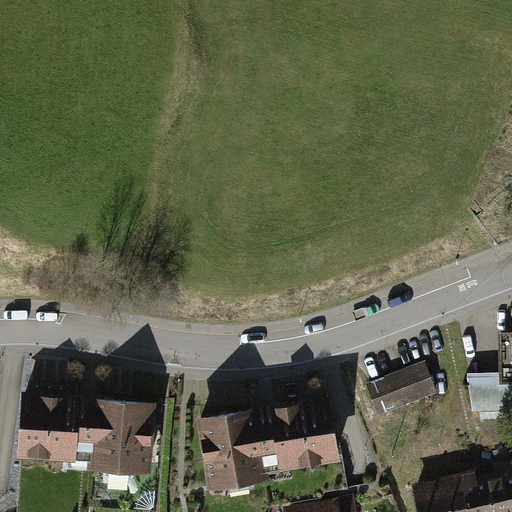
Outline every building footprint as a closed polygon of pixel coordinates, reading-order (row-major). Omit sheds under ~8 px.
[(423,361),(366,379),(377,414),(434,396),(423,361)] [(149,399),(21,394),(18,457),(147,463),(149,399)] [(330,395),(196,416),(207,482),(340,461),(330,395)] [(511,511),(511,470),(511,464),(479,471),(487,511),(511,511)] [(487,511),(479,471),(447,477),(453,511),(487,511)] [(453,511),(447,477),(415,484),(420,511),(453,511)] [(338,511),(336,498),(282,508),(283,511),(338,511)]
